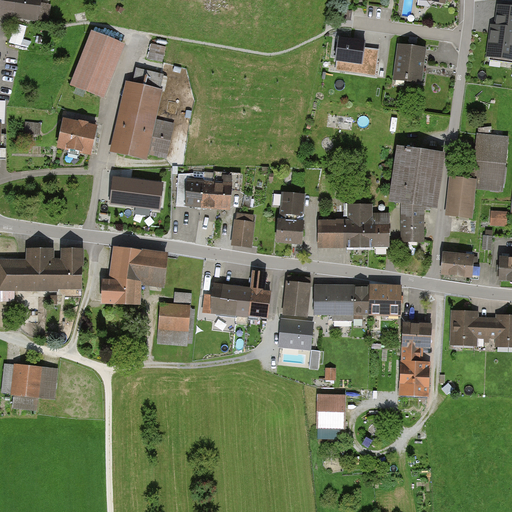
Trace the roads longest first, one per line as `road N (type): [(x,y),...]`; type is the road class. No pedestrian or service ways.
road 1 (unclassified): [(4,224),(431,284)]
road 2 (residential): [(470,0),(431,284)]
road 3 (track): [(110,511),(106,368)]
